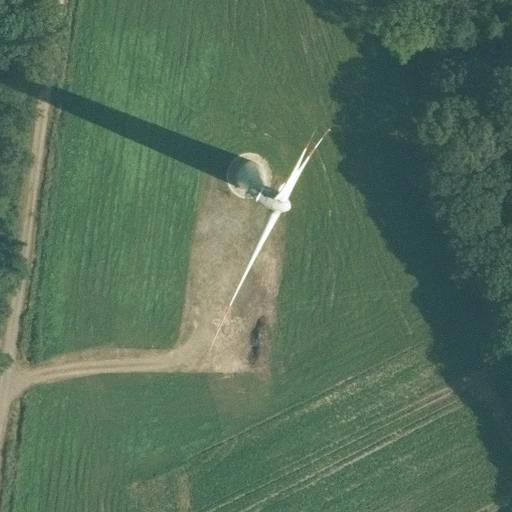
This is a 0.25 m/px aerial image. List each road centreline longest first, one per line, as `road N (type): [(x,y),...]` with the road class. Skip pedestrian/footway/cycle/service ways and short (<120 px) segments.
road 1 (track): [(0,442),(58,0)]
road 2 (track): [(7,382),(108,362),(225,361),(240,218)]
road 3 (track): [(400,0),(511,254)]
